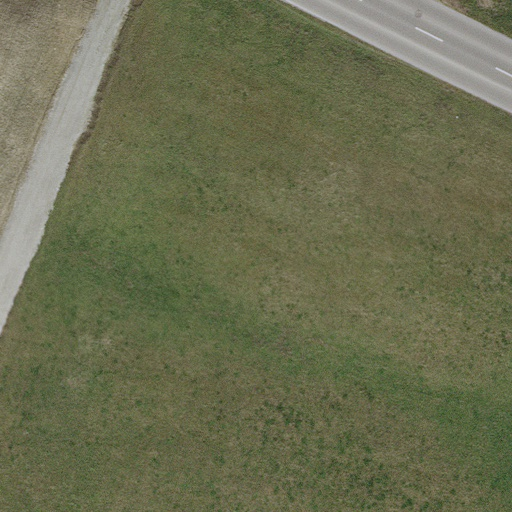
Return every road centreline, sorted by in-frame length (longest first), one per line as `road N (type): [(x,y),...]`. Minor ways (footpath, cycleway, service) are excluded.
road 1 (track): [(123,0),(0,317)]
road 2 (tertiary): [(347,0),(511,80)]
